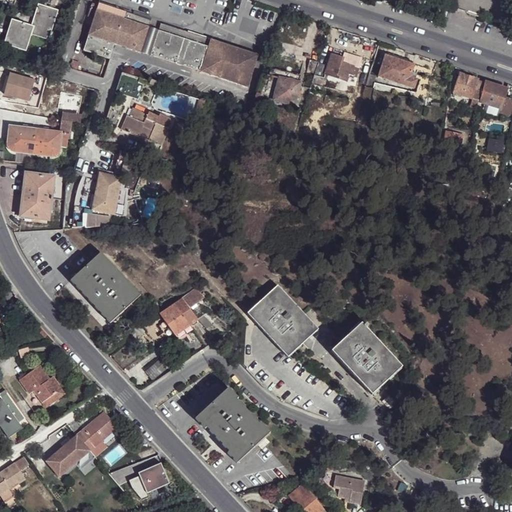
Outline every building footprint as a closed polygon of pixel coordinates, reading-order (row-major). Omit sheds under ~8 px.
[(26,52),(32,32),(50,38),(51,32),(49,32),(57,11),(37,3),(30,25),(14,20),(6,45),(26,52)] [(109,59),(113,44),(139,53),(145,35),(150,20),(97,4),(96,7),(90,5),(86,16),(93,18),(82,51),(109,59)] [(257,54),(160,23),(154,38),(149,55),(247,86),(257,54)] [(146,54),(149,55),(154,38),(151,37),(148,36),(145,35),(139,53),(146,54)] [(332,55),(327,68),(324,76),(346,83),(348,77),(354,79),(358,69),(341,63),(343,59),(332,55)] [(409,78),(413,65),(384,56),(377,78),(413,90),(416,80),(413,79),(409,78)] [(0,60),(0,75),(8,78),(2,98),(27,105),(33,85),(8,77),(11,65),(0,60)] [(77,71),(79,64),(70,61),(68,69),(77,71)] [(313,77),(317,65),(308,61),(304,74),(313,77)] [(327,68),(317,65),(313,77),(323,80),(324,76),(327,68)] [(417,67),(413,65),(409,78),(413,79),(416,72),(417,67)] [(277,79),(298,85),(301,77),(269,69),(267,76),(277,79)] [(132,96),(138,79),(120,73),(114,91),(132,96)] [(469,100),(475,82),(458,75),(452,95),(469,100)] [(293,106),(298,85),(277,79),(271,100),(293,106)] [(479,103),(483,84),(475,82),(469,100),(479,103)] [(483,84),(479,103),(489,106),(500,109),(498,115),(511,118),(511,112),(511,98),(504,96),(505,90),(483,84)] [(200,105),(195,103),(191,117),(196,118),(200,105)] [(498,115),(500,109),(489,106),(487,112),(498,115)] [(142,121),(145,113),(133,108),(130,115),(142,121)] [(75,124),(73,123),(74,115),(61,112),(60,120),(59,133),(11,124),(9,138),(9,144),(10,148),(13,150),(17,151),(50,156),(55,157),(59,155),(62,151),(68,151),(69,139),(73,131),(75,124)] [(121,129),(138,135),(142,121),(130,115),(127,114),(121,129)] [(142,121),(138,135),(139,136),(140,135),(161,145),(169,129),(174,120),(161,114),(157,123),(147,118),(145,122),(142,121)] [(444,135),(443,143),(457,146),(459,137),(444,135)] [(140,140),(135,156),(151,162),(156,145),(140,140)] [(119,151),(114,175),(123,176),(128,177),(129,170),(130,168),(131,167),(132,166),(133,164),(134,163),(134,161),(134,160),(134,158),(133,156),(131,155),(119,151)] [(50,221),(51,221),(56,175),(25,172),(20,217),(24,218),(23,222),(43,224),(43,220),(50,221)] [(114,175),(100,172),(92,209),(115,214),(123,176),(114,175)] [(128,177),(123,176),(115,214),(122,216),(130,178),(128,177)] [(96,216),(96,229),(108,229),(108,217),(96,216)] [(72,280),(111,323),(141,295),(102,252),(72,280)] [(247,309),(250,313),(281,284),(279,281),(247,309)] [(281,284),(250,313),(284,352),(315,323),(281,284)] [(182,298),(189,308),(203,297),(196,288),(182,298)] [(197,319),(189,308),(182,298),(160,314),(164,321),(173,334),(174,335),(189,324),(197,319)] [(202,315),(197,319),(205,328),(210,324),(202,315)] [(127,330),(133,336),(142,327),(137,321),(127,330)] [(173,334),(164,321),(158,325),(167,338),(173,334)] [(315,323),(284,352),(287,355),(318,326),(315,323)] [(192,329),(189,324),(174,335),(177,339),(192,329)] [(332,352),(335,354),(366,327),(364,324),(332,352)] [(366,327),(335,354),(369,394),(401,365),(366,327)] [(159,359),(145,371),(152,379),(166,367),(174,361),(169,355),(161,361),(159,359)] [(49,380),(50,378),(41,365),(20,380),(30,393),(34,391),(45,407),(56,399),(53,394),(57,391),(49,380)] [(401,365),(369,394),(372,396),(404,368),(401,365)] [(55,375),(50,378),(49,380),(57,391),(53,394),(56,399),(66,391),(55,375)] [(271,432),(261,422),(260,423),(237,399),(239,398),(229,387),(196,418),(205,428),(207,427),(229,451),(228,453),(237,463),(258,444),(263,449),(270,443),(265,437),(271,432)] [(4,390),(0,392),(0,398),(0,399),(0,426),(4,433),(19,423),(25,418),(4,390)] [(392,411),(399,405),(391,397),(385,404),(392,411)] [(105,411),(78,434),(91,450),(118,426),(105,411)] [(19,423),(4,433),(8,438),(22,428),(19,423)] [(91,450),(78,434),(72,439),(64,446),(48,461),(61,476),(82,457),(88,464),(97,456),(91,450)] [(64,446),(72,439),(68,435),(60,442),(64,446)] [(30,463),(25,456),(15,463),(20,470),(30,463)] [(20,470),(15,463),(0,473),(0,493),(3,498),(12,492),(9,489),(8,487),(16,481),(18,484),(25,478),(20,470)] [(161,463),(138,473),(140,476),(129,481),(132,487),(142,500),(149,497),(147,493),(170,484),(161,463)] [(336,463),(323,466),(325,472),(337,468),(336,463)] [(365,481),(336,477),(334,488),(340,489),(338,498),(350,499),(349,503),(361,505),(365,481)] [(8,487),(9,489),(18,484),(16,481),(8,487)] [(289,496),(293,502),(308,489),(304,484),(289,496)] [(308,489),(293,502),(301,511),(321,511),(325,510),(308,489)]
